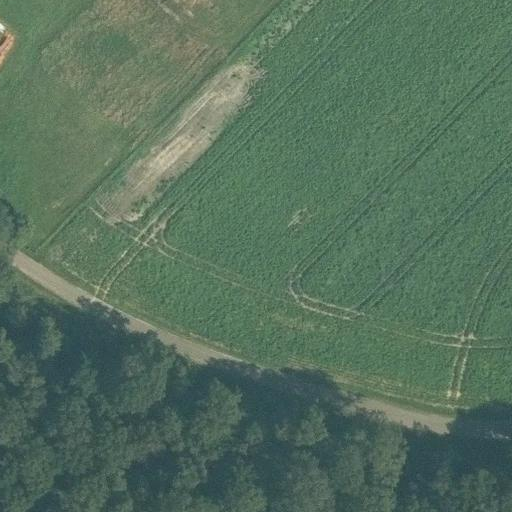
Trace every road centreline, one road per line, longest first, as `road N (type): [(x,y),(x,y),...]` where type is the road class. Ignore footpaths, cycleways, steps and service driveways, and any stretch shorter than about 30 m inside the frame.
road 1 (unclassified): [(0,245),(66,290),(220,363),(382,412),(511,427)]
road 2 (track): [(183,511),(336,466)]
road 3 (track): [(336,466),(454,426)]
